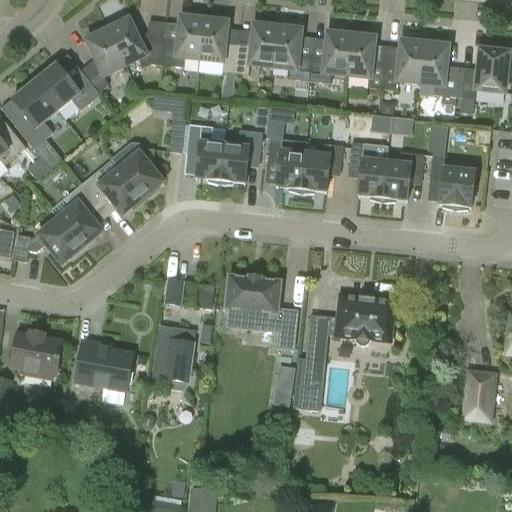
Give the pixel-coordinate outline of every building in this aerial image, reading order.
[(175,59),(200,62),(204,21),(180,18),(178,44),(165,43),(162,68),(174,69),(175,59)] [(113,25),(115,28),(107,31),(125,68),(138,62),(142,70),(150,66),(162,68),(165,43),(147,41),(140,44),(129,21),(126,22),(125,19),(113,25)] [(221,74),(236,76),(238,50),(225,49),(228,24),(204,21),(200,62),(222,64),(221,74)] [(249,67),(273,70),(278,29),(254,26),(251,52),(238,50),(236,76),(248,77),(249,67)] [(286,81),(309,83),(312,58),(299,57),(302,32),(278,29),(273,70),(287,71),(286,81)] [(87,38),(89,41),(86,42),(97,65),(84,76),(100,96),(108,88),(104,79),(125,68),(107,31),(100,35),(99,32),(87,38)] [(325,60),(312,58),(309,83),(331,86),(332,76),(347,78),(351,37),(327,34),(325,60)] [(370,80),(369,90),(383,91),(385,66),(372,65),(375,39),(351,37),(347,78),(370,80)] [(397,83),(406,84),(420,86),(425,45),(401,42),(398,68),(385,66),(383,91),(396,93),(397,83)] [(449,47),(425,45),(420,86),(435,87),(434,97),(443,98),(442,106),(456,107),(459,74),(446,73),(449,47)] [(477,91),(505,94),(507,78),(510,78),(511,65),(508,65),(510,54),(497,53),(497,49),(484,48),(484,51),(480,51),(477,76),(464,75),(461,100),(476,101),(477,91)] [(42,74),(32,81),(59,114),(73,103),(82,114),(101,98),(100,96),(84,76),(83,75),(72,84),(57,66),(45,76),(44,74),(42,74)] [(16,129),(34,152),(47,142),(54,136),(45,125),(59,114),(32,81),(24,88),(23,91),(24,92),(13,102),(27,120),(16,129)] [(284,141),(287,113),(270,111),(267,139),(284,141)] [(374,118),(374,134),(414,135),(415,119),(374,118)] [(182,156),(186,123),(173,121),(170,154),(182,156)] [(218,188),(220,188),(225,146),(212,144),(213,130),(190,127),(187,157),(199,158),(196,181),(198,181),(198,180),(208,182),(207,184),(218,188)] [(434,128),(432,139),(447,140),(448,129),(434,128)] [(0,159),(8,153),(14,160),(26,150),(11,131),(0,139),(0,159)] [(238,147),(225,146),(220,188),(222,188),(234,187),(234,184),(244,185),(244,186),(245,186),(248,163),(260,165),(263,135),(240,133),(238,147)] [(299,197),(301,197),(306,154),(293,153),(294,143),(270,141),(268,165),(280,167),(277,190),(279,190),(279,189),(289,190),(289,193),(299,197)] [(155,152),(145,151),(141,146),(132,145),(111,161),(145,203),(157,193),(155,191),(164,184),(148,164),(154,160),(155,152)] [(381,205),(382,205),(387,163),(374,161),(375,147),(352,145),(349,174),(361,175),(358,198),(360,198),(370,199),(370,201),(381,205)] [(318,151),(318,155),(306,154),(301,197),(303,197),(315,196),(315,193),(325,194),(325,195),(327,195),(329,172),(341,173),(343,148),(324,146),(318,151)] [(57,155),(45,165),(51,173),(63,163),(57,155)] [(400,164),(387,163),(382,205),(384,206),(396,204),(396,202),(406,203),(408,204),(410,181),(422,182),(425,157),(401,155),(400,164)] [(442,184),(439,207),(441,207),(441,206),(442,207),(442,209),(453,213),(457,213),(469,212),(469,209),(470,210),(471,210),(473,198),(476,198),(478,185),(474,184),(476,171),(474,171),(474,172),(444,169),(445,159),(433,158),(430,183),(442,184)] [(41,159),(27,170),(38,183),(51,173),(45,165),(41,159)] [(112,162),(82,187),(99,208),(109,200),(123,218),(132,210),(134,212),(145,203),(111,161),(112,162)] [(71,210),(58,221),(85,252),(96,243),(95,241),(103,234),(89,216),(99,208),(82,187),(64,201),(71,210)] [(73,262),(85,252),(58,221),(31,243),(31,240),(19,238),(14,263),(27,265),(29,254),(37,255),(46,248),(62,267),(71,260),(73,262)] [(1,230),(0,236),(0,256),(12,259),(17,233),(1,230)] [(230,280),(227,310),(258,313),(256,332),(280,334),(278,350),(293,351),(297,314),(282,312),(282,314),(277,314),(280,285),(260,283),(261,280),(250,279),(250,282),(230,280)] [(167,280),(164,306),(182,308),(185,283),(167,280)] [(199,310),(211,312),(214,288),(202,286),(199,310)] [(368,347),(371,342),(391,344),(396,303),(340,297),(337,320),(329,319),(328,337),(336,338),(355,340),(356,345),(360,349),(365,349),(368,347)] [(202,326),(202,343),(212,344),(212,326),(202,326)] [(187,389),(187,384),(188,384),(195,333),(160,328),(153,379),(169,382),(168,387),(172,392),(181,393),(187,389)] [(57,377),(63,344),(44,340),(45,337),(31,334),(31,338),(18,336),(12,369),(27,372),(26,376),(53,380),(54,377),(57,377)] [(83,347),(76,384),(127,393),(134,356),(83,347)] [(306,355),(305,361),(297,361),(292,411),(300,412),(320,414),(326,357),(306,355)] [(279,368),(274,406),(289,409),(295,371),(279,368)] [(491,424),(496,376),(468,373),(463,421),(491,424)] [(0,409),(7,411),(12,382),(0,380),(0,409)] [(215,511),(218,492),(191,490),(189,511),(215,511)]
